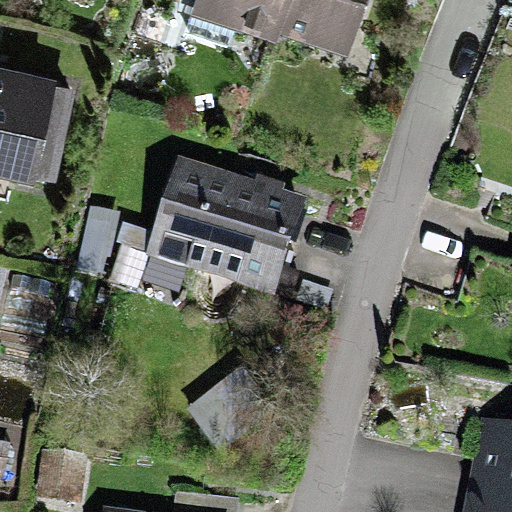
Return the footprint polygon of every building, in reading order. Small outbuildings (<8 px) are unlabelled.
[(270,37),(279,0),(193,0),(189,17),(270,37)] [(279,0),(270,37),(350,58),(365,0),(279,0)] [(0,177),(29,183),(50,83),(0,72),(0,177)] [(303,215),(179,174),(147,268),(271,309),(303,215)] [(511,511),(511,440),(480,435),(464,511),(511,511)] [(15,458),(0,455),(0,487),(9,489),(15,458)]
